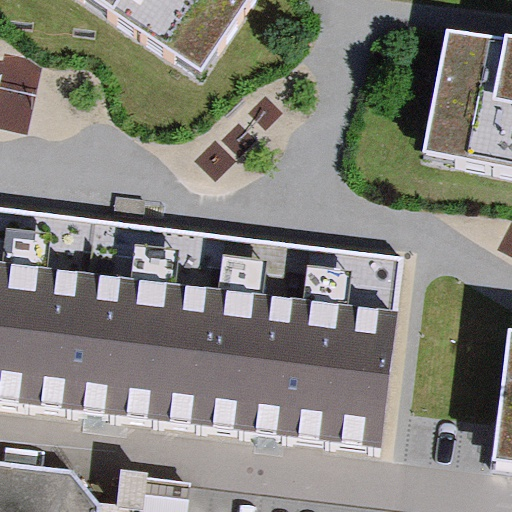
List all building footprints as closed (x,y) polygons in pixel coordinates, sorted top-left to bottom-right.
[(59,0),(197,95),(253,0),(59,0)] [(511,53),(444,42),(418,165),(511,184),(511,53)] [(0,421),(385,467),(400,281),(0,233),(0,421)] [(511,345),(504,344),(488,477),(511,480),(511,345)] [(0,511),(89,511),(69,486),(0,477),(0,511)] [(318,511),(118,488),(117,511),(318,511)]
